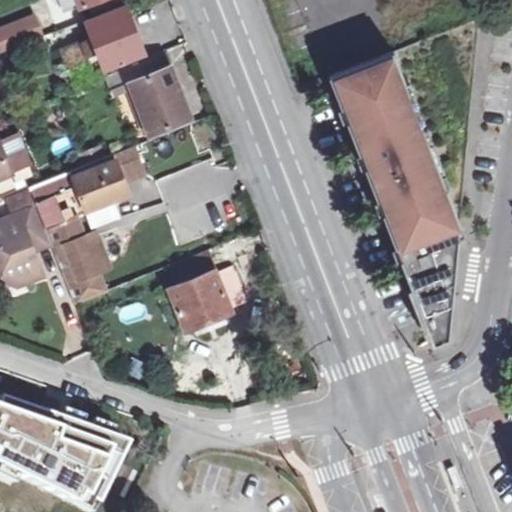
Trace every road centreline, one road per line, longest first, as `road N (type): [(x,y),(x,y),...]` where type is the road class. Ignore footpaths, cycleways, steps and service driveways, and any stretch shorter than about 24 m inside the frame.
road 1 (secondary): [(379,401),(222,0)]
road 2 (unclassified): [(511,193),(493,336),(442,378)]
road 3 (residential): [(192,430),(0,363)]
road 4 (unclassified): [(492,511),(442,378)]
road 5 (unclassified): [(320,419),(192,430)]
road 6 (secondary): [(437,511),(410,442),(379,401)]
